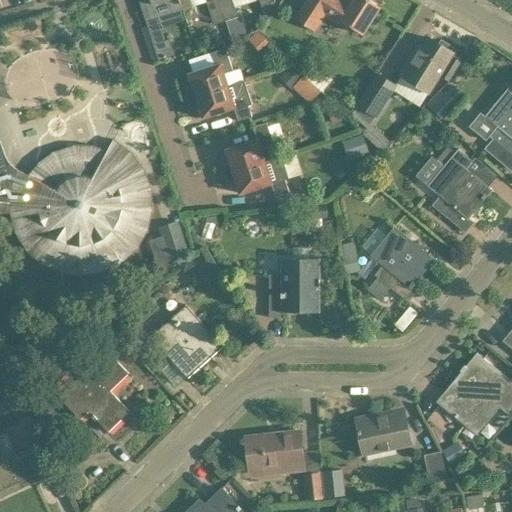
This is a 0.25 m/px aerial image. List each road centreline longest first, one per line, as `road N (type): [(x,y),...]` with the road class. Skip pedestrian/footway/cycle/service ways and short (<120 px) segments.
road 1 (residential): [(195,218),(123,0)]
road 2 (residential): [(107,511),(244,382)]
road 3 (residential): [(416,358),(283,355),(244,382)]
road 4 (residential): [(244,382),(377,381),(416,358)]
road 5 (residential): [(416,358),(511,237)]
